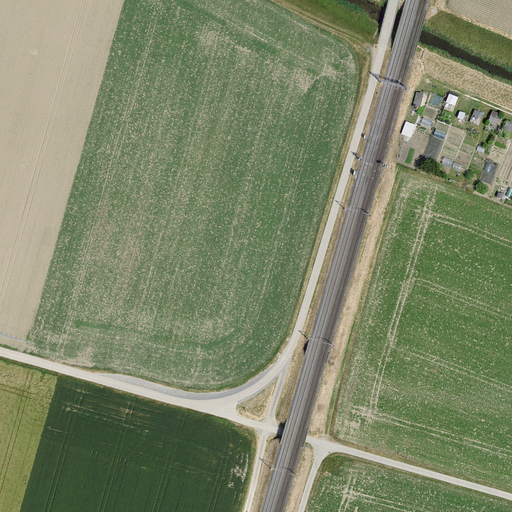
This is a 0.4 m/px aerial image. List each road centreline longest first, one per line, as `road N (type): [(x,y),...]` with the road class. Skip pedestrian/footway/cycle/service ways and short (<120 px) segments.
road 1 (unclassified): [(394,0),(304,314),(291,352),(268,379),(223,403),(178,402),(0,352)]
road 2 (track): [(511,497),(178,402)]
road 3 (track): [(291,352),(246,511)]
